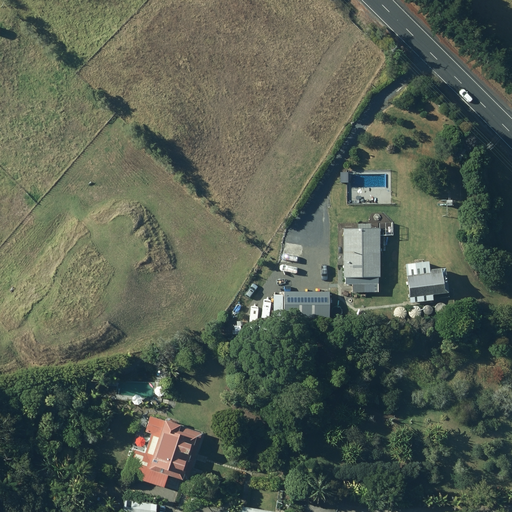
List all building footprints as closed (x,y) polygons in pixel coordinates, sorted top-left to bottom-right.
[(356,227),(340,227),(342,284),(350,284),(351,292),(365,292),(364,283),(379,283),(377,227),(369,227),(369,222),(355,222),(356,227)] [(284,231),(276,278),(298,281),(299,272),(287,271),(288,264),(302,266),(307,234),(284,231)] [(428,260),(402,262),(406,295),(448,292),(446,266),(429,267),(428,260)] [(202,432),(147,415),(142,432),(148,434),(142,453),(130,449),(124,468),(136,472),(134,478),(162,487),(165,476),(187,483),(202,432)] [(156,511),(157,501),(121,498),(120,511),(156,511)]
